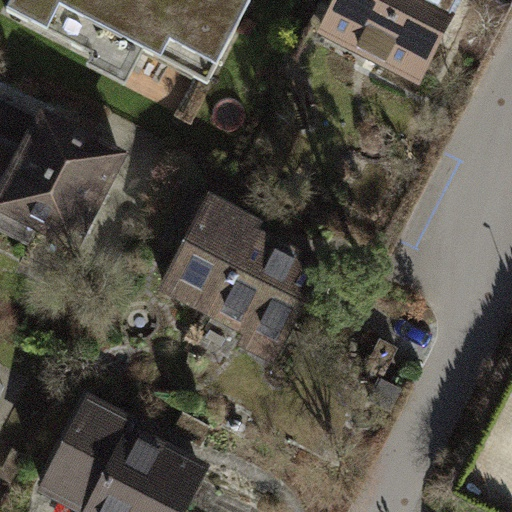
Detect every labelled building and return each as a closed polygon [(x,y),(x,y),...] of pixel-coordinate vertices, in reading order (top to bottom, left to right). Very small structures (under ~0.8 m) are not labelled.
[(0,0),(0,12),(82,52),(77,63),(116,83),(130,53),(194,84),(234,0),(0,0)] [(341,0),(332,19),(376,41),(368,57),(422,84),(464,0),(341,0)] [(133,170),(39,125),(0,205),(0,241),(31,256),(39,240),(88,263),(133,170)] [(261,230),(213,206),(165,305),(242,343),(235,356),(272,374),(323,271),(256,239),(261,230)] [(197,511),(210,486),(90,427),(48,511),(197,511)]
